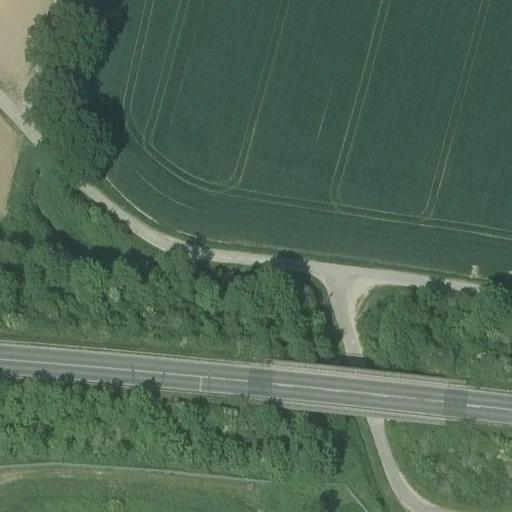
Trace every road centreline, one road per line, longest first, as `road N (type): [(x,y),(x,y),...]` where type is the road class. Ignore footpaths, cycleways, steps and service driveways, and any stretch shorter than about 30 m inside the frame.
road 1 (unclassified): [(0,103),(90,194),(160,246),(511,301)]
road 2 (primary): [(511,418),(0,374)]
road 3 (track): [(29,136),(60,0)]
